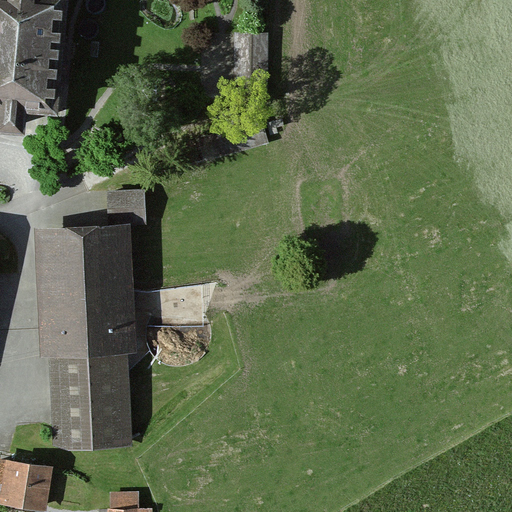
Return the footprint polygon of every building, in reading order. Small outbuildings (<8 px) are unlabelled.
[(66,0),(0,0),(0,99),(61,103),(66,0)] [(268,76),(267,27),(239,28),(240,76),(268,76)] [(224,152),(271,137),(265,116),(217,131),(224,152)] [(54,445),(134,442),(131,346),(138,346),(133,219),(146,219),(145,186),(109,187),(110,217),(37,220),(42,352),(51,352),(54,445)] [(1,502),(49,508),(54,462),(0,455),(0,478),(4,479),(1,502)] [(112,511),(153,511),(154,505),(139,504),(140,489),(113,488),(112,511)]
